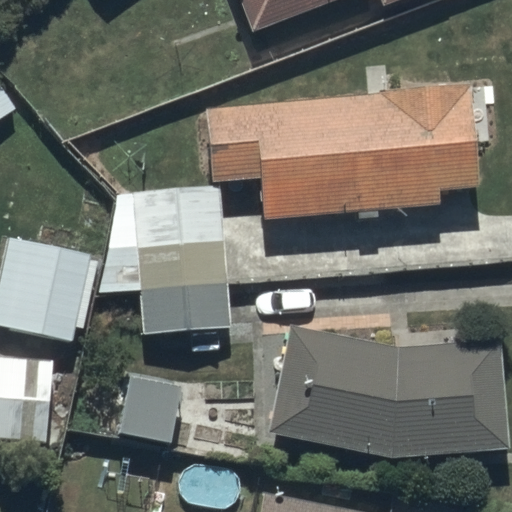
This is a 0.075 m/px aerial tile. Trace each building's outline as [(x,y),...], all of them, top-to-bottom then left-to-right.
[(72,0),(79,8),(89,0),(72,0)] [(239,0),(247,21),(305,0),(239,0)] [(223,172),(226,208),(436,195),(435,177),(474,175),(472,141),(489,141),(486,102),(492,102),(491,87),(467,88),(466,74),(379,80),(380,86),(204,100),(208,173),(223,172)] [(112,216),(99,287),(139,284),(142,326),(229,319),(219,179),(130,183),(132,215),(112,216)] [(7,231),(0,267),(0,318),(70,332),(73,321),(88,323),(101,257),(89,255),(90,247),(7,231)] [(289,318),(267,424),(388,452),(508,441),(498,331),(394,342),(289,318)] [(49,351),(0,350),(0,430),(48,432),(49,351)] [(178,375),(125,366),(116,419),(169,428),(178,375)] [(417,511),(258,483),(252,511),(417,511)]
